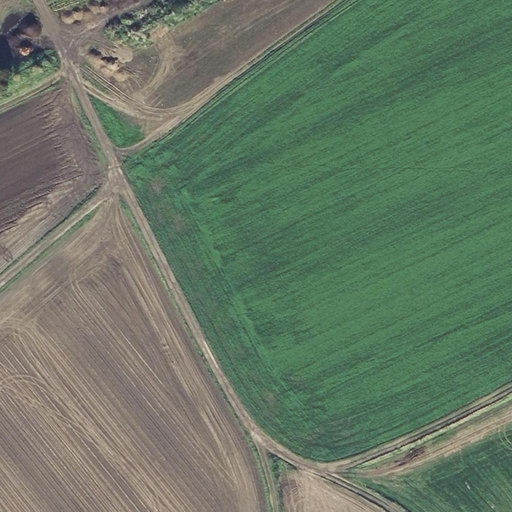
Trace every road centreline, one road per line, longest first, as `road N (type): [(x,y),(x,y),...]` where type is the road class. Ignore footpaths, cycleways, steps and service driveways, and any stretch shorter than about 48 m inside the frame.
road 1 (track): [(68,74),(254,439),(322,472),(364,462),(511,391)]
road 2 (track): [(0,284),(120,180)]
